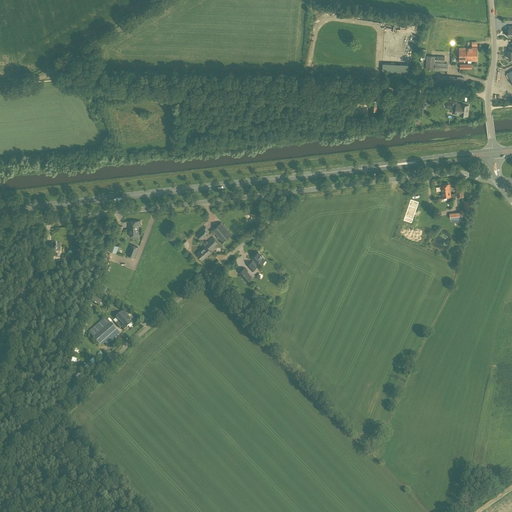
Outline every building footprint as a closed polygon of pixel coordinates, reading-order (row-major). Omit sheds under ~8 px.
[(477,60),(477,47),(472,47),(472,48),(459,48),(459,60),(467,60),(467,61),(477,60)] [(447,71),(448,63),(435,62),(435,58),(426,58),(426,69),(447,71)] [(452,76),(438,75),(437,82),(451,84),(451,83),(456,83),(456,82),(463,83),(464,77),(452,76)] [(467,115),(469,105),(458,104),(459,102),(457,102),(457,101),(447,100),(446,108),(453,108),(455,109),(455,113),(467,115)] [(450,194),(449,184),(441,185),(442,197),(450,197),(451,198),(455,197),(455,193),(450,194)] [(456,197),(464,197),(463,186),(455,187),(456,197)] [(464,211),(471,211),(470,200),(463,200),(464,211)] [(458,222),(458,219),(462,218),(461,212),(449,213),(450,220),(453,219),(454,222),(458,222)] [(138,239),(138,235),(139,235),(139,228),(138,228),(138,226),(140,226),(140,223),(141,223),(141,221),(129,221),(129,227),(129,235),(130,235),(131,237),(132,237),(132,239),(138,239)] [(223,242),(232,234),(221,222),(212,230),(223,242)] [(200,240),(208,233),(204,228),(196,235),(200,240)] [(218,243),(213,237),(207,242),(206,241),(203,244),(205,246),(197,253),(202,260),(212,252),(209,250),(214,246),(215,246),(218,244),(218,243)] [(117,253),(119,246),(110,243),(108,251),(117,253)] [(48,258),(52,258),(56,258),(56,253),(60,253),(59,244),(52,244),(52,249),(48,249),(48,258)] [(134,258),(138,247),(131,244),(127,255),(134,258)] [(259,265),(265,260),(263,258),(262,256),(261,255),(260,255),(258,253),(252,258),(254,260),(252,263),(251,262),(248,266),(252,271),(256,267),(258,265),(259,265)] [(247,281),(252,277),(244,269),(239,273),(247,281)] [(22,306),(27,292),(17,288),(13,302),(22,306)] [(129,319),(130,318),(126,314),(125,314),(123,312),(117,317),(117,318),(113,321),(116,324),(120,329),(121,327),(124,331),(132,323),(129,319)] [(108,343),(119,334),(116,331),(116,330),(110,323),(106,318),(98,325),(89,333),(99,345),(105,340),(108,343)]
